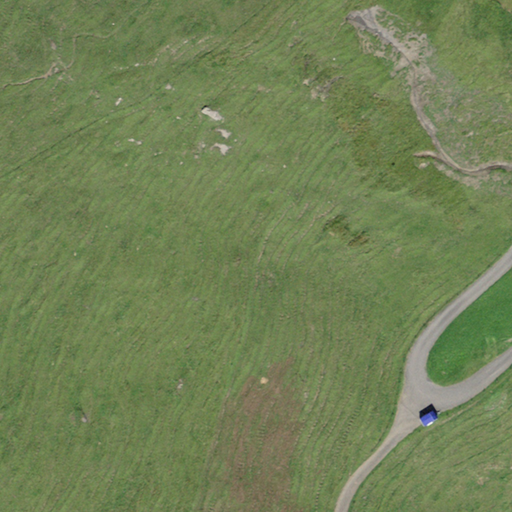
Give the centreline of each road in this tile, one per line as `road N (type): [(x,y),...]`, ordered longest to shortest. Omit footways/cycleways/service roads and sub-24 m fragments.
road 1 (track): [(511,348),(443,397),(418,401),(410,382),(421,337),(511,250)]
road 2 (track): [(418,401),(344,487),(334,511)]
